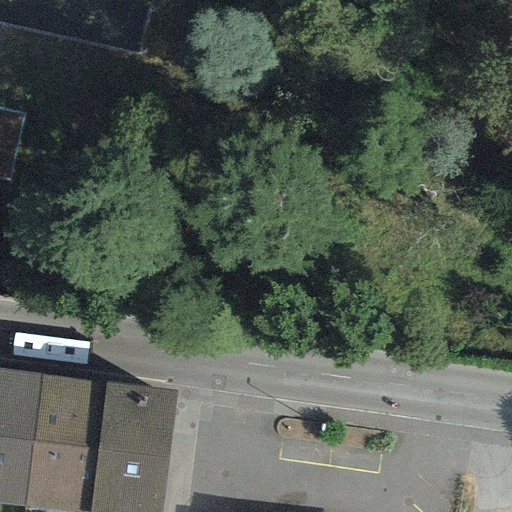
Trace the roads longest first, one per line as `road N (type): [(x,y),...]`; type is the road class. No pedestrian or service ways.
road 1 (tertiary): [(511,404),(191,357)]
road 2 (tertiary): [(191,357),(0,330)]
road 3 (residential): [(172,511),(191,357)]
